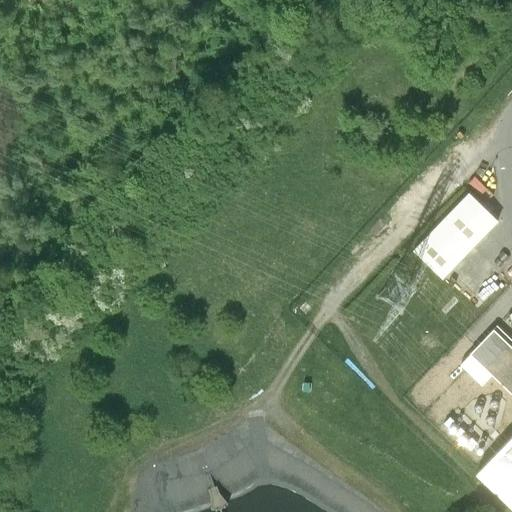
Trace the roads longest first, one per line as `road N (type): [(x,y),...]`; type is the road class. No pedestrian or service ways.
road 1 (track): [(509,138),(485,152),(328,311),(267,397),(239,420),(143,462),(126,478),(114,511)]
road 2 (track): [(328,311),(386,399),(441,451)]
road 3 (track): [(403,511),(294,436),(269,408)]
